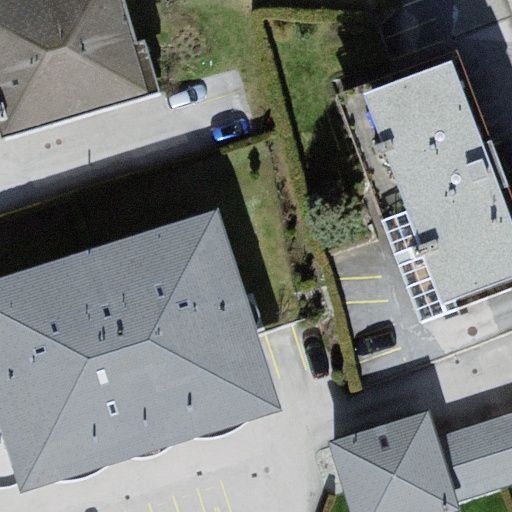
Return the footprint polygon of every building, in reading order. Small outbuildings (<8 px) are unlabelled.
[(113,0),(0,0),(0,141),(147,97),(113,0)] [(347,95),(419,323),(511,291),(511,229),(451,61),(347,95)] [(208,218),(0,280),(0,468),(7,491),(267,408),(208,218)] [(416,418),(321,446),(340,511),(438,511),(450,508),(429,446),(416,418)] [(511,421),(429,446),(450,508),(511,484),(511,421)]
